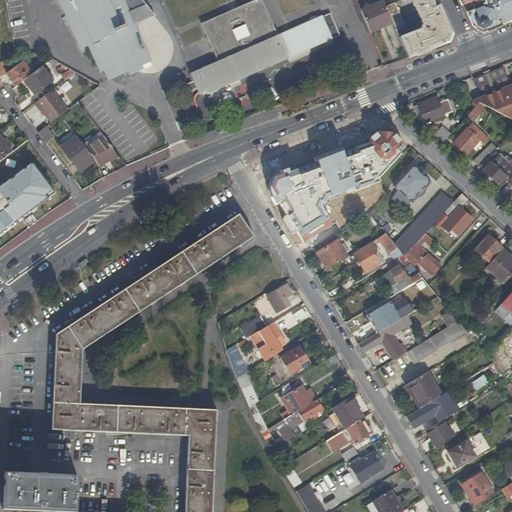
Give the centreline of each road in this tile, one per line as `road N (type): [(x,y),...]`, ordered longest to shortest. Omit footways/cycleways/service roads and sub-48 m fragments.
road 1 (residential): [(225,151),(444,511)]
road 2 (primary): [(0,303),(168,175)]
road 3 (residential): [(511,221),(374,93)]
road 4 (primary): [(374,93),(225,151)]
